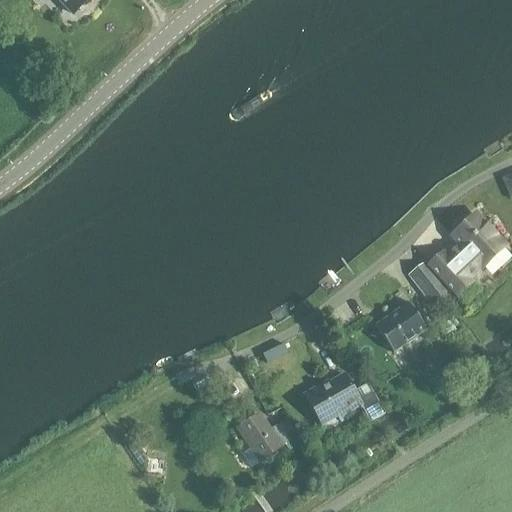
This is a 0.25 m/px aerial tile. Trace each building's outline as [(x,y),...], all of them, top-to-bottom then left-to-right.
[(60,0),(74,14),(81,7),(87,7),(92,2),(91,0),(60,0)] [(443,254),(429,267),(457,296),(470,284),(462,275),(474,263),(482,270),(505,248),(475,216),(451,238),(458,246),(445,257),(443,254)] [(437,312),(453,300),(425,264),(409,277),(437,312)] [(393,354),(426,331),(408,305),(375,328),(393,354)] [(360,406),(370,423),(385,415),(368,385),(354,393),(344,376),(321,389),(320,388),(304,397),(322,426),(340,416),(341,417),(360,406)] [(260,462),(300,436),(288,419),(270,431),(259,415),(238,429),(260,462)]
